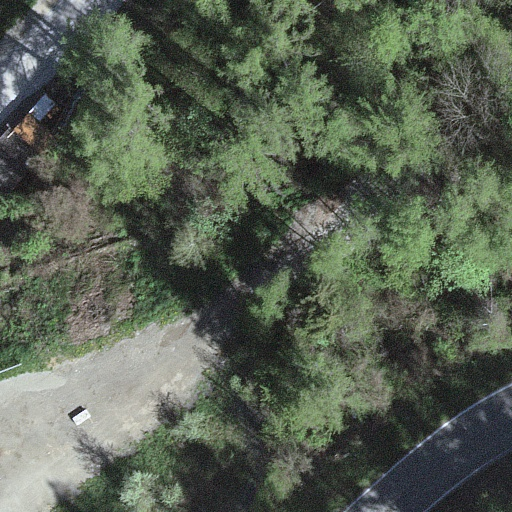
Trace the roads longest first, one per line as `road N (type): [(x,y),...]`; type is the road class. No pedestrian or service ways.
road 1 (tertiary): [(389,511),(464,445),(511,415)]
road 2 (track): [(92,0),(0,101)]
